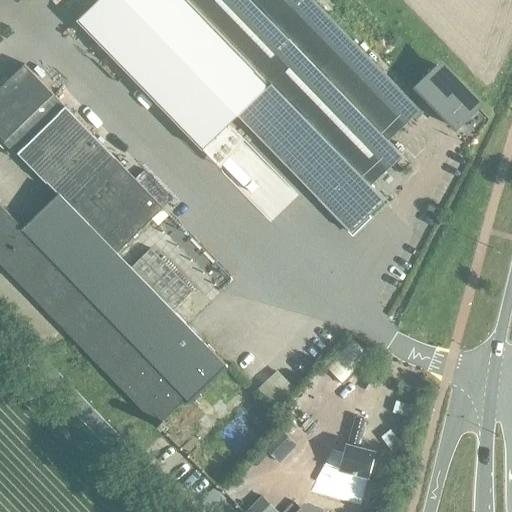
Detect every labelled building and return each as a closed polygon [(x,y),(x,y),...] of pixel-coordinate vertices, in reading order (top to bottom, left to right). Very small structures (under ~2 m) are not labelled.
[(371,184),(402,154),(388,139),(420,109),(314,0),(188,0),(269,84),(238,114),(351,232),(385,199),(371,184)] [(0,262),(161,428),(167,423),(164,420),(186,398),(188,400),(187,401),(189,403),(228,365),(174,310),(193,292),(150,248),(132,266),(117,251),(163,206),(24,63),(0,86),(0,134),(57,193),(23,227),(0,203),(0,262)] [(436,64),(414,85),(456,129),(478,108),(436,64)] [(304,337),(323,354),(338,336),(319,319),(304,337)] [(323,365),(343,385),(372,355),(352,335),(323,365)] [(324,465),(339,469),(335,485),(364,492),(375,450),(359,446),(366,418),(356,416),(349,443),(346,443),(344,451),(332,448),(324,465)] [(264,444),(280,459),(297,442),(281,427),(264,444)] [(248,511),(274,511),(279,507),(262,492),(246,510),(248,511)]
